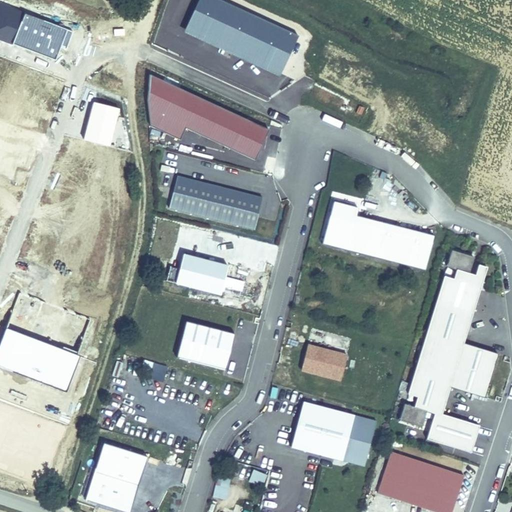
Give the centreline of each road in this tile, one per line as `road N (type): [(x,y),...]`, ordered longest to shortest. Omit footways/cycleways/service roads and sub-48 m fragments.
road 1 (track): [(58,511),(140,228),(130,96),(136,42),(152,0)]
road 2 (unclassified): [(193,511),(219,435),(261,378),(302,211),(308,148),(325,135)]
road 3 (unknown): [(382,0),(493,52),(511,69),(457,218)]
road 4 (residential): [(511,270),(497,237),(444,211),(389,157),(325,135)]
